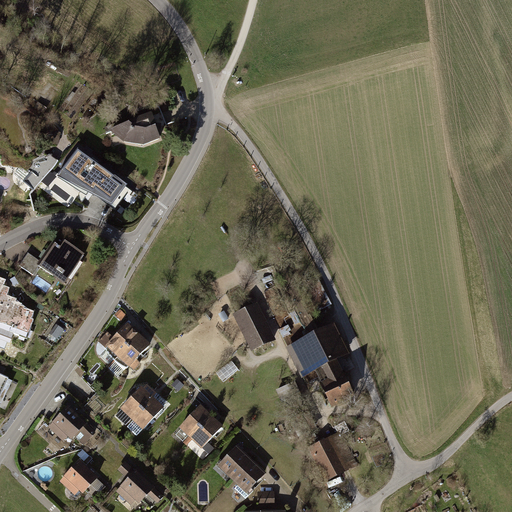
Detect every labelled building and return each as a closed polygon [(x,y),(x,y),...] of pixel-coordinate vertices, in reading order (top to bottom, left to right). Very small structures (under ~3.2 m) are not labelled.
[(165,140),(155,114),(110,130),(126,143),(147,147),(165,140)] [(115,178),(78,150),(60,175),(82,191),(85,188),(93,194),(95,191),(111,202),(122,188),(112,181),(115,178)] [(34,190),(58,161),(50,154),(22,166),(31,174),(24,182),(34,190)] [(84,255),(62,240),(58,247),(52,242),(39,261),(28,253),(19,266),(33,275),(39,267),(65,284),(84,255)] [(6,280),(0,278),(0,324),(28,335),(33,321),(31,320),(33,313),(24,310),(24,308),(21,307),(22,305),(15,303),(16,300),(7,296),(10,288),(4,286),(6,280)] [(256,306),(232,318),(250,354),(274,343),(256,306)] [(110,355),(115,361),(141,333),(135,328),(132,331),(127,326),(114,340),(108,334),(101,341),(108,348),(106,349),(110,355)] [(323,386),(318,389),(328,411),(355,398),(338,364),(351,358),(336,326),(287,349),(302,381),(317,374),(323,386)] [(146,339),(141,333),(115,361),(120,365),(127,369),(130,366),(134,369),(139,364),(136,360),(149,346),(144,341),(146,339)] [(8,379),(0,374),(0,407),(12,382),(8,379)] [(295,383),(277,392),(299,438),(318,429),(295,383)] [(141,391),(124,408),(143,427),(161,410),(141,391)] [(69,409),(51,429),(71,447),(79,438),(87,446),(98,434),(69,409)] [(198,409),(178,431),(201,452),(221,429),(198,409)] [(342,432),(308,449),(327,486),(360,468),(342,432)] [(234,451),(215,470),(244,498),(263,479),(234,451)] [(82,460),(63,481),(78,495),(82,490),(87,495),(102,479),(82,460)] [(130,479),(119,492),(139,510),(152,496),(159,503),(165,496),(127,462),(119,470),(130,479)] [(260,490),(260,506),(276,506),(276,490),(260,490)]
